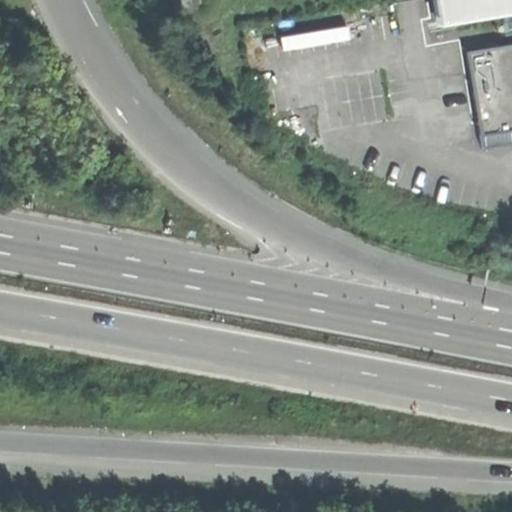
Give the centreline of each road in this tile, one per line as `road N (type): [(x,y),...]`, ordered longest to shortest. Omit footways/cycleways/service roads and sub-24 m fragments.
road 1 (trunk): [(511,306),(338,254),(211,190),(131,111),(66,0)]
road 2 (trunk): [(0,309),(511,401)]
road 3 (trunk): [(511,337),(0,246)]
road 4 (trunk): [(0,450),(511,474)]
